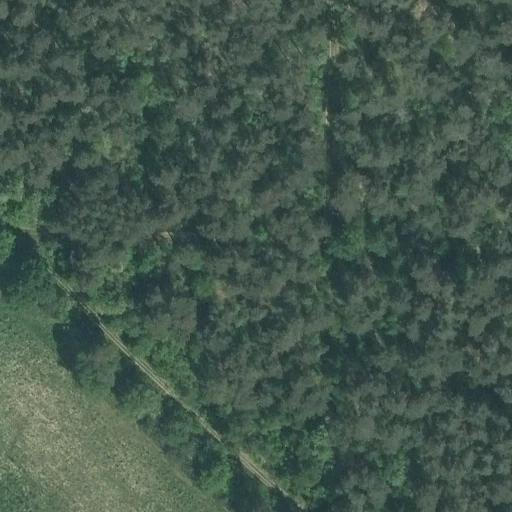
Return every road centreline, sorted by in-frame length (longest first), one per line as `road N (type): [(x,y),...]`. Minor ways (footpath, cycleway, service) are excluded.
road 1 (track): [(23,231),(511,244)]
road 2 (track): [(0,209),(317,511)]
